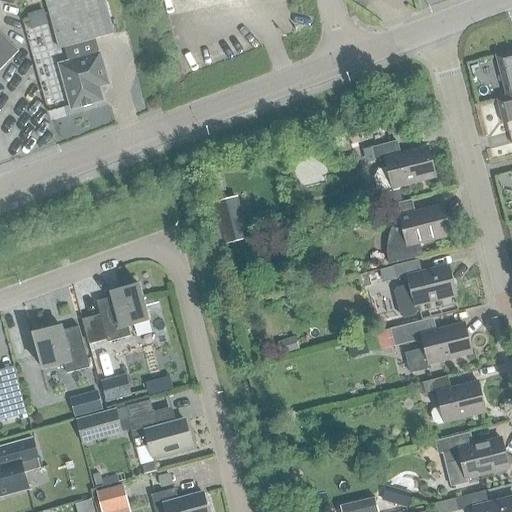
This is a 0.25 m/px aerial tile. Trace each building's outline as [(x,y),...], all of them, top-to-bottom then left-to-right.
[(62,87),(69,112),(104,103),(100,89),(109,87),(99,51),(97,52),(94,41),(113,36),(103,0),(42,0),(56,51),(63,49),(66,61),(55,64),(62,87)] [(0,70),(18,52),(0,33),(0,70)] [(511,52),(496,56),(506,97),(511,95),(511,52)] [(511,95),(506,97),(496,99),(502,123),(506,122),(511,146),(511,145),(511,95)] [(385,158),(388,168),(378,170),(373,178),(377,192),(433,178),(426,148),(399,154),(396,143),(371,149),(374,161),(385,158)] [(399,190),(385,194),(388,206),(402,203),(399,190)] [(368,222),(388,217),(388,219),(399,216),(402,226),(390,229),(390,231),(388,236),(388,238),(388,240),(387,242),(387,244),(387,248),(387,251),(387,253),(387,257),(388,261),(389,265),(423,257),(419,243),(448,235),(440,206),(414,213),(410,201),(402,203),(388,206),(365,212),(368,222)] [(407,276),(409,286),(396,289),(393,293),(399,316),(404,319),(414,316),(416,313),(414,306),(456,295),(448,265),(421,272),(418,260),(392,266),(395,279),(407,276)] [(282,276),(266,279),(269,294),(285,290),(282,276)] [(113,297),(97,302),(108,343),(131,337),(128,328),(149,322),(140,285),(112,293),(113,297)] [(424,345),(429,365),(470,354),(462,323),(436,330),(433,318),(389,329),(394,347),(413,342),(424,345)] [(64,331),(62,326),(33,334),(43,370),(64,365),(66,374),(90,368),(78,327),(64,331)] [(100,345),(91,347),(95,360),(103,358),(100,345)] [(436,393),(439,408),(432,410),(431,414),(433,422),(437,425),(484,413),(477,382),(450,389),(447,377),(423,383),(426,395),(436,393)] [(121,398),(116,381),(102,385),(106,402),(121,398)] [(0,421),(27,414),(18,383),(0,387),(0,421)] [(71,402),(75,417),(102,410),(98,394),(71,402)] [(115,411),(76,421),(82,444),(121,433),(115,411)] [(191,443),(188,433),(184,421),(159,428),(155,412),(127,420),(135,450),(148,446),(151,457),(178,450),(178,451),(189,448),(188,447),(191,447),(190,444),(191,443)] [(442,454),(450,488),(468,484),(467,479),(507,469),(500,439),(473,446),(470,434),(435,442),(438,455),(442,454)] [(26,475),(43,470),(35,440),(1,450),(5,465),(0,466),(0,499),(30,491),(26,475)] [(156,471),(154,463),(142,466),(144,474),(156,471)] [(98,473),(91,475),(95,487),(107,484),(105,477),(98,473)] [(97,493),(101,511),(110,511),(128,507),(122,486),(97,493)] [(208,511),(207,506),(206,506),(203,494),(178,501),(175,489),(151,496),(155,511),(208,511)] [(473,507),(474,511),(511,511),(511,497),(487,503),(484,492),(456,499),(459,511),(473,507)] [(398,506),(406,508),(409,496),(401,494),(398,506)] [(77,511),(92,511),(90,501),(76,505),(77,511)]
